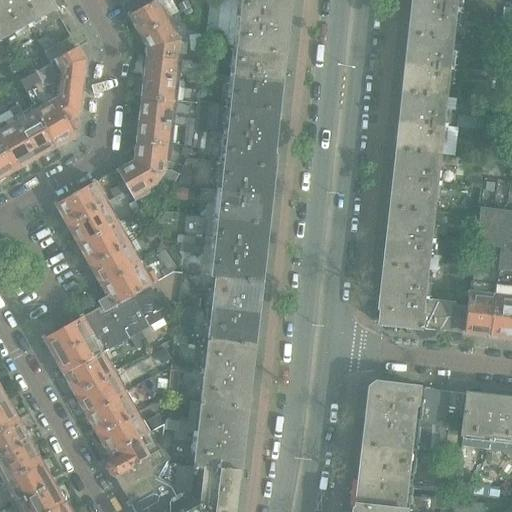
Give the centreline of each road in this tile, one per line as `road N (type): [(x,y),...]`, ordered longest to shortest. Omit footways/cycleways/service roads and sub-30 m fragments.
road 1 (tertiary): [(339,0),(278,511)]
road 2 (tertiary): [(326,347),(364,0)]
road 3 (residential): [(3,212),(100,151),(111,52),(86,0)]
road 4 (residential): [(104,511),(0,326)]
road 5 (tertiary): [(302,511),(326,347)]
road 6 (residential): [(354,351),(511,369)]
